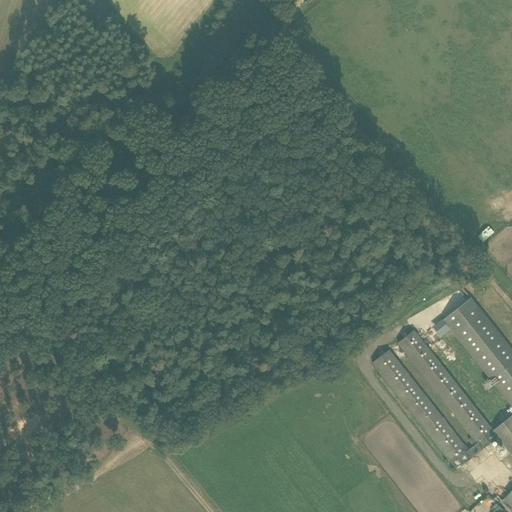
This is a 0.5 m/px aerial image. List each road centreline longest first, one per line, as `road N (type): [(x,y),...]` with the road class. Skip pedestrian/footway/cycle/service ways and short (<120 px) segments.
road 1 (track): [(228,0),(0,266)]
road 2 (track): [(0,291),(211,511)]
